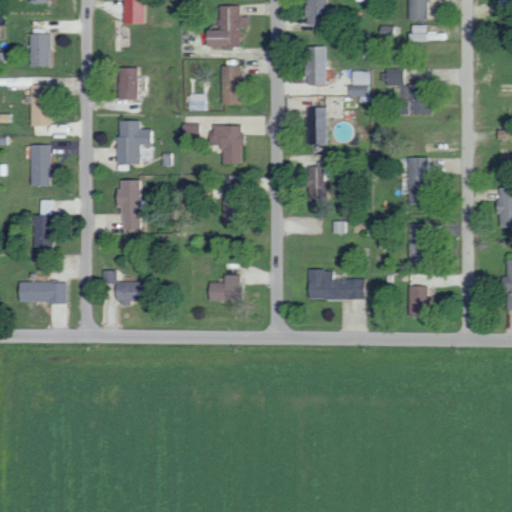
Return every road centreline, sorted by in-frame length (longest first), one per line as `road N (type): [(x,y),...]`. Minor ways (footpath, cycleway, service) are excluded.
road 1 (residential): [(511,336),(0,334)]
road 2 (residential): [(466,336),(466,0)]
road 3 (residential): [(278,335),(276,0)]
road 4 (residential): [(88,334),(85,0)]
